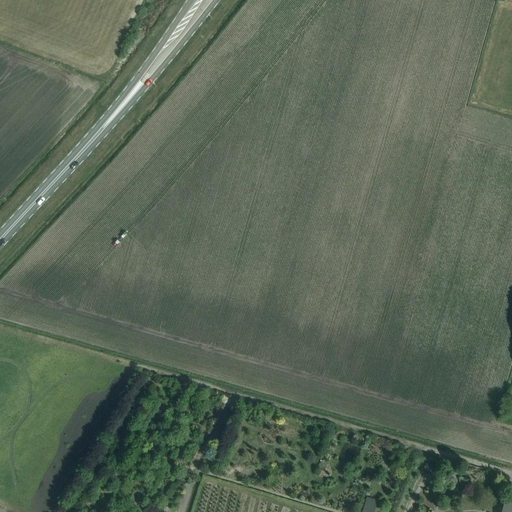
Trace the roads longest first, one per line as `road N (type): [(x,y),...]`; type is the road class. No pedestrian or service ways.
road 1 (secondary): [(0,239),(112,117)]
road 2 (secondary): [(112,117),(214,0)]
road 3 (secondary): [(191,0),(112,117)]
